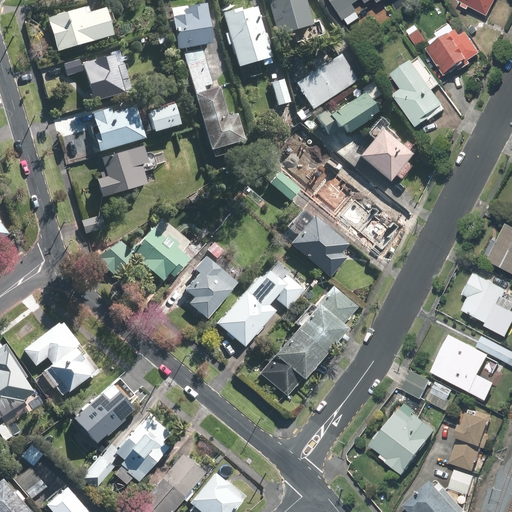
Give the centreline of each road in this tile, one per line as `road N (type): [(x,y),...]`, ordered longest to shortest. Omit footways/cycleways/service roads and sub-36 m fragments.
road 1 (residential): [(511,94),(392,330),(325,427),(304,475)]
road 2 (residential): [(304,475),(81,290),(59,255)]
road 3 (residential): [(59,255),(0,59)]
